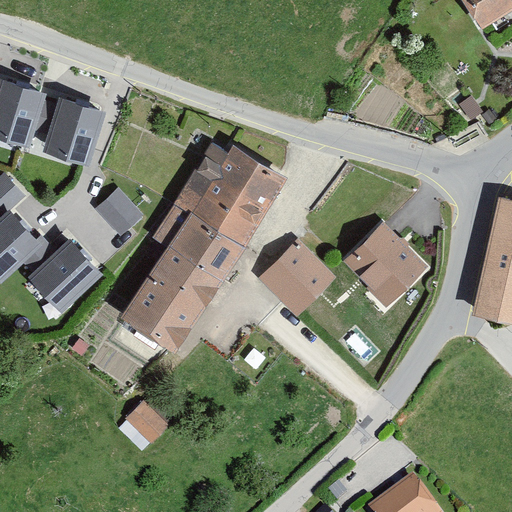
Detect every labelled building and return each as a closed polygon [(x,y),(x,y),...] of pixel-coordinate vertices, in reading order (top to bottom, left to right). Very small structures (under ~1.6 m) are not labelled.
[(511,0),(464,0),(468,8),(484,20),(511,0)] [(47,92),(0,77),(0,136),(30,145),(47,92)] [(106,109),(59,95),(43,149),(89,163),(106,109)] [(155,243),(110,311),(129,329),(164,347),(236,244),(278,175),(228,145),(207,141),(146,236),(155,243)] [(26,196),(5,172),(0,176),(0,219),(11,209),(26,196)] [(118,186),(96,208),(122,235),(144,213),(118,186)] [(511,198),(494,195),(468,310),(511,317),(511,198)] [(0,282),(0,283),(43,244),(11,209),(0,219),(0,282)] [(339,261),(382,305),(424,265),(378,221),(339,261)] [(71,238),(29,277),(61,312),(104,273),(71,238)] [(295,239),(256,276),(294,316),(333,274),(295,239)] [(144,402),(128,419),(152,442),(168,425),(144,402)] [(399,472),(361,500),(370,511),(434,511),(439,509),(411,473),(399,472)]
